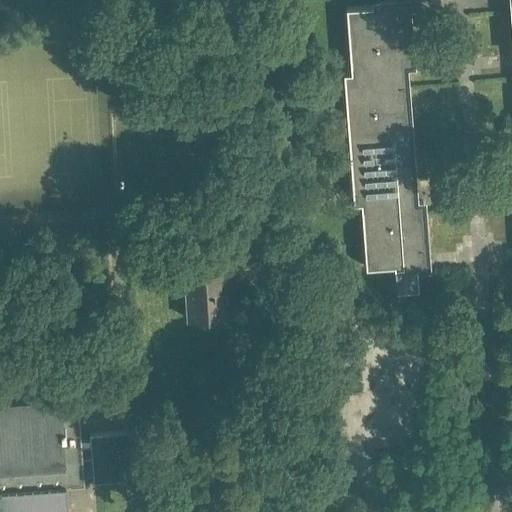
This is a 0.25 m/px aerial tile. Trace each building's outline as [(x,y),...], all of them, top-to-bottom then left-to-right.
[(428,256),(428,255),(428,246),(421,247),(420,236),(426,236),(423,202),(415,202),(415,192),(416,192),(415,182),(409,183),(408,172),(413,172),(408,96),(402,96),(401,86),(408,85),(407,75),(406,75),(405,65),(413,64),(410,31),(405,31),(404,20),(411,20),(410,10),(408,10),(407,0),(389,0),(379,1),(374,1),(374,6),(346,8),(351,72),(344,73),(353,204),(361,204),(366,268),(394,266),(396,291),(418,289),(417,269),(428,268),(427,256),(428,256)] [(248,250),(246,232),(234,233),(236,251),(248,250)] [(229,316),(226,271),(183,274),(187,319),(205,317),(211,317),(229,316)] [(91,441),(85,441),(81,442),(78,400),(60,401),(60,394),(0,398),(0,511),(68,511),(67,487),(85,486),(82,459),(92,458),(94,482),(134,479),(130,431),(90,434),(91,441)] [(467,426),(468,445),(480,444),(479,425),(467,426)]
